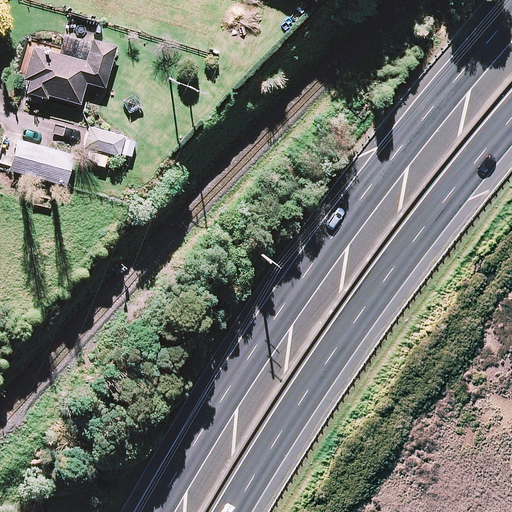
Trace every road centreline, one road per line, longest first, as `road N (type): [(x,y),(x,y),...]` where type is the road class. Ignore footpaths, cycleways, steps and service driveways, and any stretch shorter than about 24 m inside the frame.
road 1 (trunk): [(186,511),(344,272),(511,57)]
road 2 (trunk): [(511,155),(333,388),(254,511)]
